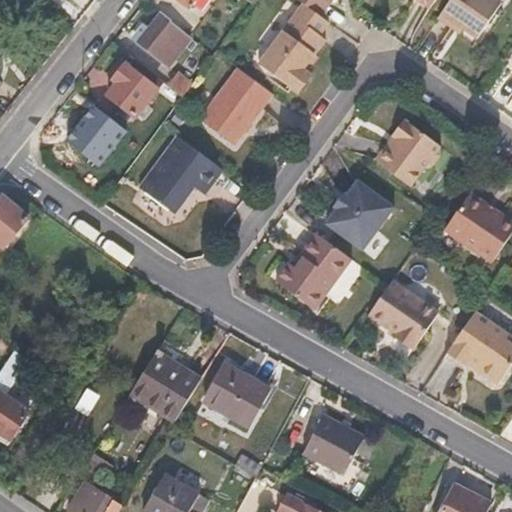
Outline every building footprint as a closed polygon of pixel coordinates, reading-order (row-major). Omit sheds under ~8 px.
[(179,0),(190,8),(196,0),(179,0)] [(321,16),(332,0),(298,0),(306,5),(321,16)] [(413,0),(430,11),(437,0),(413,0)] [(475,39),(500,5),(492,0),(453,0),(438,22),(458,36),(463,30),(475,39)] [(307,72),(327,42),(321,37),(331,23),(321,16),(306,5),(274,49),(270,46),(259,61),(264,65),(261,68),(302,95),(314,77),(307,72)] [(161,17),(150,31),(143,26),(135,36),(142,42),(139,46),(172,70),(193,42),(161,17)] [(237,148),(276,94),(240,68),(202,122),(237,148)] [(137,117),(159,90),(132,69),(119,85),(124,88),(115,100),(137,117)] [(194,86),(175,71),(166,83),(184,98),(194,86)] [(444,158),(441,153),(445,146),(411,123),(383,164),(416,188),(430,169),(436,170),(444,158)] [(129,166),(147,142),(128,127),(107,151),(129,166)] [(208,199),(226,172),(179,137),(141,191),(176,216),(195,191),(208,199)] [(371,253),(402,208),(363,181),(353,196),(349,193),(339,208),(343,210),(331,226),(371,253)] [(495,264),(511,241),(511,220),(473,195),(448,232),(495,264)] [(0,242),(7,247),(32,216),(7,197),(0,205),(0,242)] [(322,312),(357,261),(321,235),(307,256),(310,259),(302,268),(295,262),(280,283),(322,312)] [(443,314),(396,282),(372,316),(399,334),(397,337),(419,352),(443,314)] [(506,381),(511,371),(511,334),(479,311),(450,353),(469,366),(475,360),(481,365),(482,371),(497,381),(500,378),(506,381)] [(178,420),(202,381),(158,354),(134,392),(178,420)] [(2,389),(21,360),(15,356),(0,378),(0,431),(13,441),(33,410),(2,389)] [(249,428),(271,390),(229,366),(207,402),(249,428)] [(121,460),(141,424),(119,412),(99,447),(121,460)] [(367,437),(353,430),(356,424),(348,419),(344,425),(327,415),(306,454),(348,475),(367,437)] [(112,470),(93,457),(85,469),(104,482),(112,470)] [(243,458),(238,467),(258,479),(264,469),(243,458)] [(191,511),(193,510),(201,494),(169,476),(148,511),(191,511)] [(120,511),(125,506),(89,484),(72,510),(75,511),(120,511)] [(491,511),(495,507),(457,486),(442,511),(491,511)] [(323,511),(289,494),(279,511),(323,511)]
